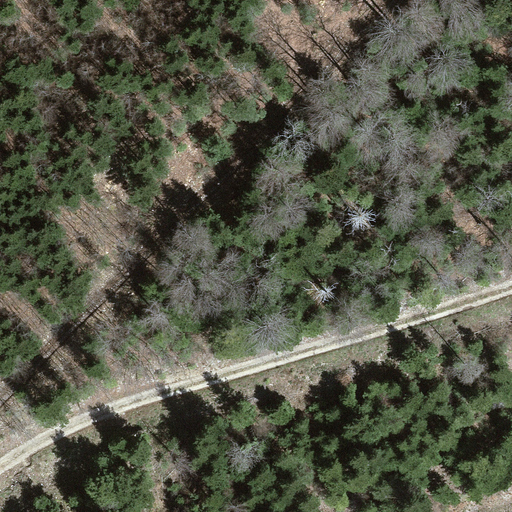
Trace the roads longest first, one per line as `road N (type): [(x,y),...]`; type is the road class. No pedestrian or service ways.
road 1 (track): [(403,0),(232,163),(0,414)]
road 2 (track): [(0,488),(67,438),(511,289)]
